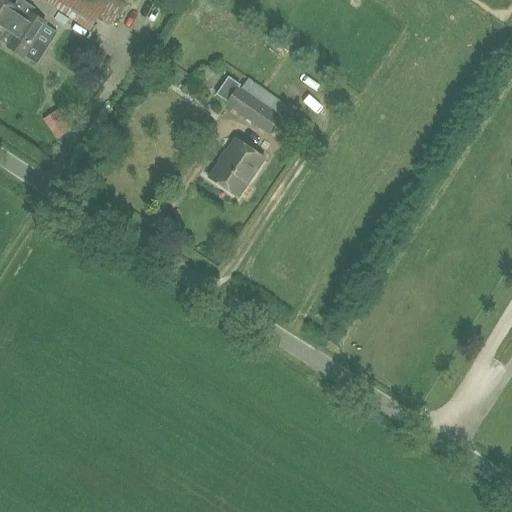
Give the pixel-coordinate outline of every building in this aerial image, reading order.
[(8,0),(0,0),(0,40),(7,45),(6,47),(22,57),(23,56),(44,25),(45,23),(31,14),(34,10),(19,0),(16,0),(14,4),(8,0)] [(44,0),(89,31),(110,0),(44,0)] [(78,50),(81,36),(67,34),(64,47),(78,50)] [(281,116),(239,86),(240,85),(229,77),(217,94),(228,101),(226,103),(269,133),(281,116)] [(55,104),(41,111),(51,132),(65,126),(55,104)] [(111,153),(122,137),(106,127),(95,143),(111,153)] [(236,138),(209,177),(238,197),(265,158),(236,138)] [(201,245),(215,258),(232,241),(218,227),(201,245)]
